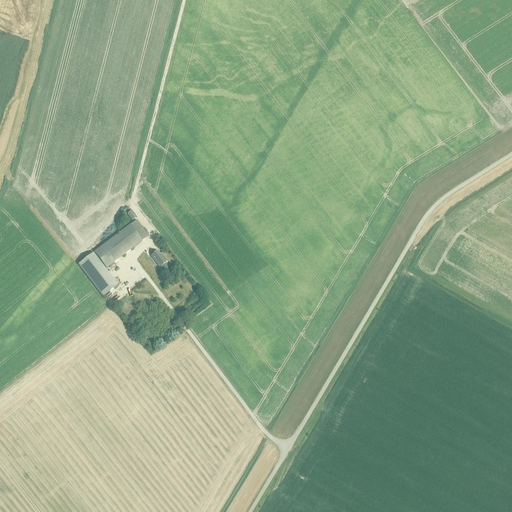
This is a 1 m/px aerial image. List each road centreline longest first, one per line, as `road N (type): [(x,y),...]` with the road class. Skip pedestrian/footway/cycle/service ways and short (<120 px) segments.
road 1 (tertiary): [(250,511),(428,212),(511,154)]
road 2 (track): [(184,0),(132,201),(152,235),(135,258),(141,269)]
